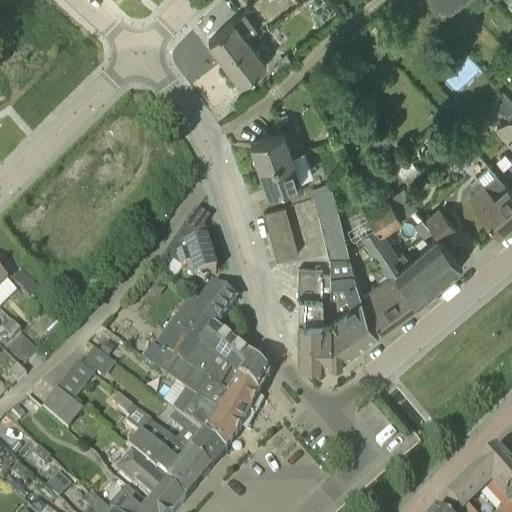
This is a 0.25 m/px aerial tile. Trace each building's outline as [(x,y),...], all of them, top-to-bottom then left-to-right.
[(427,0),(442,16),(463,1),(462,0),(427,0)] [(381,18),(370,28),(377,37),(389,27),(381,18)] [(224,62),(249,42),(233,22),(208,41),(224,62)] [(249,42),(224,62),(240,82),(249,75),(265,62),(249,42)] [(285,53),(276,61),(277,63),(274,66),(278,70),(290,60),(285,53)] [(485,70),(490,76),(495,71),(490,65),(485,70)] [(5,80),(0,84),(0,129),(27,107),(5,80)] [(511,101),(505,96),(495,104),(507,118),(495,129),(511,148),(511,187),(511,189),(506,184),(505,185),(511,192),(511,101)] [(290,123),(287,114),(280,116),(283,125),(290,123)] [(406,155),(384,126),(369,138),(391,167),(406,155)] [(259,167),(305,150),(299,135),(294,137),(291,128),(250,143),(259,167)] [(305,150),(259,167),(267,190),(313,173),(305,150)] [(498,232),(511,219),(511,192),(505,185),(496,174),(469,197),(480,210),(498,232)] [(314,199),(332,195),(328,182),(311,187),(314,199)] [(443,279),(419,251),(405,262),(381,233),(401,220),(400,218),(417,207),(404,187),(363,212),(375,228),(367,233),(394,277),(397,275),(417,301),(443,279)] [(317,210),(335,206),(332,195),(314,199),(317,210)] [(323,234),(341,229),(335,206),(317,210),(323,234)] [(267,225),(286,220),(282,208),(263,214),(267,225)] [(439,209),(426,221),(437,235),(442,241),(456,229),(439,209)] [(433,230),(422,217),(413,225),(424,238),(433,230)] [(270,237),(289,232),(286,220),(267,225),(270,237)] [(325,245),(344,241),(341,229),(323,234),(325,245)] [(194,239),(182,231),(163,258),(173,265),(203,286),(209,277),(216,276),(205,242),(196,245),(195,241),(193,240),(194,239)] [(273,249),(292,243),(289,232),(270,237),(273,249)] [(378,331),(417,301),(397,275),(394,277),(367,233),(360,238),(381,266),(372,272),(376,277),(365,284),(361,276),(355,280),(353,281),(354,282),(367,315),(378,331)] [(461,263),(442,241),(437,235),(427,244),(422,238),(416,244),(421,249),(419,251),(443,279),(461,263)] [(330,257),(349,256),(344,241),(325,245),(328,257),(330,257)] [(276,260),(296,255),(292,243),(273,249),(276,260)] [(353,281),(355,280),(349,256),(330,257),(330,275),(329,275),(329,285),(338,284),(341,301),(338,302),(340,313),(338,314),(349,329),(347,331),(358,346),(378,331),(367,315),(354,282),(353,281)] [(163,258),(153,271),(154,273),(163,279),(173,265),(163,258)] [(330,359),(329,285),(329,275),(322,275),(322,270),(297,270),(297,359),(330,359)] [(12,282),(21,290),(30,282),(21,273),(12,282)] [(341,359),(358,346),(347,331),(349,329),(338,314),(340,313),(338,302),(341,301),(338,284),(329,285),(330,359),(341,359)] [(200,346),(213,330),(224,318),(236,302),(214,286),(199,306),(182,330),(200,346)] [(152,368),(185,392),(240,433),(241,430),(258,398),(200,346),(182,330),(199,306),(188,298),(154,347),(163,353),(152,368)] [(200,346),(258,398),(269,378),(213,330),(200,346)] [(38,354),(20,335),(7,348),(24,367),(38,354)] [(106,345),(100,353),(108,359),(114,351),(106,345)] [(94,352),(92,354),(84,365),(104,380),(113,366),(94,352)] [(94,378),(82,368),(78,365),(71,374),(87,387),(94,378)] [(26,377),(16,366),(7,374),(17,385),(26,377)] [(79,396),(87,387),(71,374),(64,383),(79,396)] [(72,405),(79,396),(64,383),(57,392),(72,405)] [(72,405),(57,392),(43,409),(69,432),(84,414),(72,405)] [(175,413),(225,455),(240,433),(185,392),(173,410),(172,411),(175,413)] [(185,501),(210,472),(175,442),(118,396),(111,404),(130,419),(126,423),(140,435),(128,449),(127,450),(185,501)] [(26,416),(18,407),(9,416),(16,424),(26,416)] [(225,455),(175,413),(168,421),(182,434),(175,442),(210,472),(225,455)] [(50,459),(39,448),(32,455),(44,466),(50,459)] [(175,511),(185,501),(127,450),(125,452),(129,455),(114,472),(150,504),(148,506),(137,496),(136,497),(127,489),(125,491),(150,511),(175,511)] [(511,511),(511,475),(507,470),(509,468),(508,467),(495,453),(445,500),(456,511),(511,511)] [(17,463),(10,471),(26,485),(33,477),(17,463)] [(52,483),(63,495),(74,484),(63,473),(52,483)] [(150,511),(125,491),(119,497),(129,505),(122,511),(150,511)] [(109,511),(90,494),(83,502),(93,511),(109,511)] [(49,511),(47,509),(46,510),(36,501),(31,508),(35,511),(49,511)]
